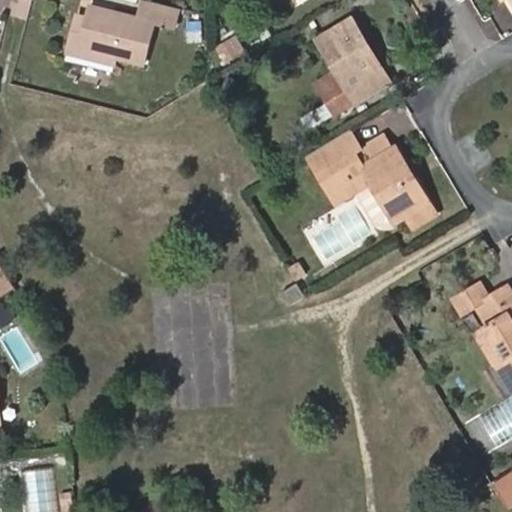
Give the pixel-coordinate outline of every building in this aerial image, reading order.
[(113,52),(142,60),(152,20),(173,25),(178,6),(155,0),(139,0),(136,15),(86,2),(83,13),(75,42),(113,52)] [(64,47),(111,59),(113,52),(75,42),(83,13),(73,10),(64,47)] [(338,112),(383,86),(376,73),(380,70),(369,51),(365,54),(356,39),(360,36),(350,19),(315,40),(333,70),(314,81),(325,101),(330,99),(338,112)] [(369,51),(360,36),(356,39),(365,54),(369,51)] [(383,86),(387,83),(380,70),(376,73),(383,86)] [(332,116),(338,112),(330,99),(325,101),(332,116)] [(347,129),(304,154),(315,172),(358,148),(347,129)] [(413,177),(407,180),(389,147),(381,135),(358,148),(315,172),(333,204),(369,183),(390,218),(410,205),(416,218),(432,209),(413,177)] [(413,177),(394,145),(389,147),(407,180),(413,177)] [(416,218),(420,224),(436,215),(432,209),(416,218)] [(291,278),(301,272),(295,259),(283,265),(291,278)] [(0,277),(0,294),(13,286),(6,274),(0,277)] [(287,303),(301,295),(292,280),(279,288),(287,303)] [(511,305),(501,289),(487,296),(480,283),(454,298),(462,312),(476,304),(488,325),(484,328),(501,357),(495,361),(511,390),(511,305)] [(474,331),(493,363),(495,361),(501,357),(484,328),(483,326),(474,331)] [(54,511),(56,468),(28,468),(27,511),(54,511)] [(511,470),(496,481),(511,504),(511,470)]
